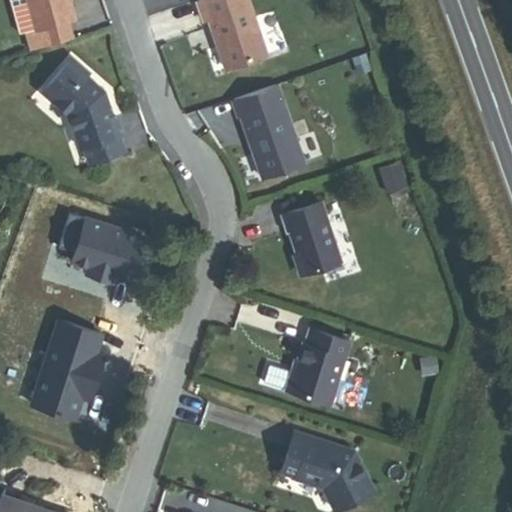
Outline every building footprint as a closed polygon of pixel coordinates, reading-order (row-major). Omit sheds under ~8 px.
[(73,18),(68,0),(28,0),(37,28),(41,27),(46,44),(71,36),(67,20),(73,18)] [(268,61),(246,0),(219,0),(198,7),(205,26),(210,25),(227,75),(268,61)] [(95,84),(85,76),(88,72),(71,58),(42,91),(69,114),(80,147),(122,133),(116,115),(112,116),(103,91),(100,92),(94,86),(95,84)] [(306,169),(279,93),(235,109),(240,123),(243,122),(265,184),(306,169)] [(408,178),(404,165),(396,167),(400,181),(408,178)] [(342,268),(322,209),(284,222),(289,237),(291,237),(300,262),(295,263),(302,281),(342,268)] [(329,403),(349,339),(309,327),(296,371),(291,369),(285,389),(329,403)] [(437,371),(436,357),(422,358),(423,372),(437,371)] [(373,489),(351,450),(293,431),(280,470),(296,476),(296,478),(322,486),(334,510),(373,489)] [(47,511),(2,497),(0,502),(0,511),(47,511)]
